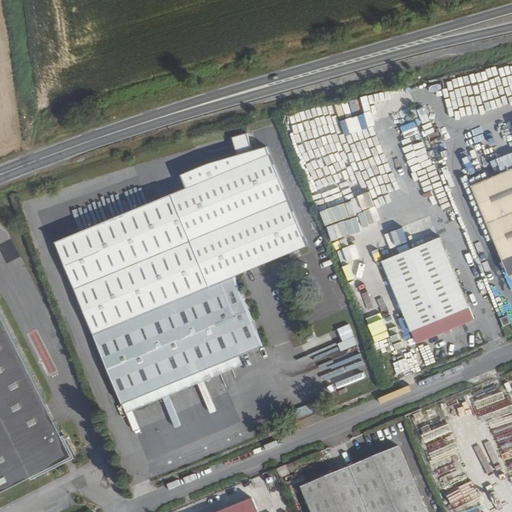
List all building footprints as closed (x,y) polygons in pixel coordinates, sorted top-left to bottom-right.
[(246,128),(232,134),(239,151),(253,146),(246,128)] [(61,243),(127,405),(244,357),(267,347),(238,277),(311,247),(267,140),(253,146),(239,151),(210,164),(187,176),(192,190),(178,195),(61,243)] [(511,150),(494,157),(499,170),(511,164),(511,150)] [(511,168),(474,183),(508,276),(511,273),(511,168)] [(339,213),(322,220),(327,233),(344,227),(339,213)] [(383,260),(416,343),(475,320),(441,238),(383,260)] [(0,493),(33,477),(35,480),(80,457),(68,433),(66,434),(0,301),(0,493)] [(503,319),(506,326),(511,323),(511,322),(509,316),(503,319)] [(341,328),(346,340),(357,335),(352,324),(341,328)] [(424,365),(435,361),(430,347),(419,351),(424,365)] [(244,357),(127,405),(131,413),(248,366),(244,357)] [(302,486),(313,511),(427,511),(401,447),(302,486)] [(281,468),(284,475),(291,472),(288,465),(281,468)]
